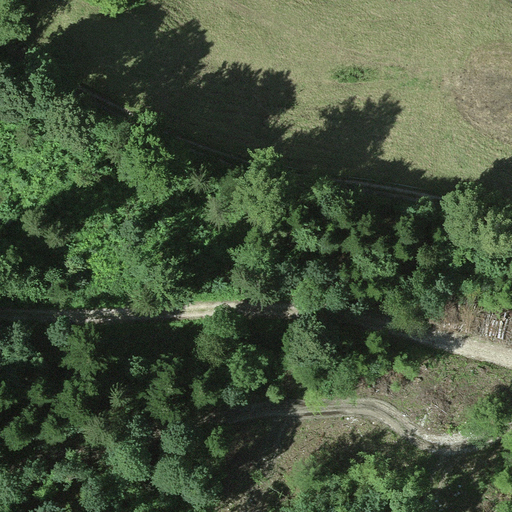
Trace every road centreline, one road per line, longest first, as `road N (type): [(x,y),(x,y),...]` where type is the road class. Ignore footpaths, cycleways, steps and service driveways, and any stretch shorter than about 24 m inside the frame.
road 1 (track): [(0,43),(55,81),(161,132),(511,224)]
road 2 (track): [(0,310),(289,307),(511,358)]
